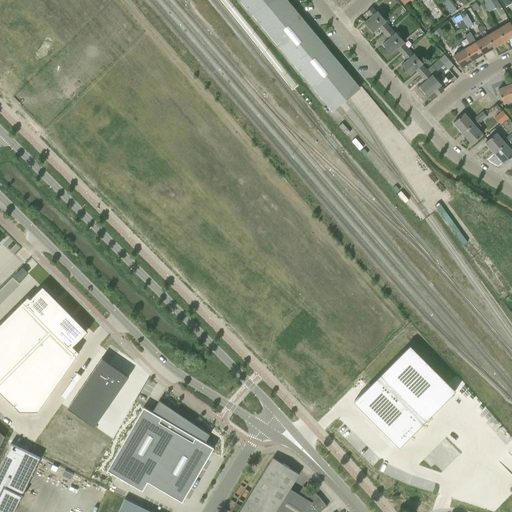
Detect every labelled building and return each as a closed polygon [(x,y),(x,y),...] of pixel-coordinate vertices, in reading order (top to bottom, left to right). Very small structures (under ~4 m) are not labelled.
[(240,0),(252,14),(332,111),(360,88),(286,0),(240,0)] [(408,6),(412,12),(422,4),(418,0),(417,0),(413,3),(413,2),(408,6)] [(499,0),(483,0),(490,11),(502,5),(499,0)] [(476,2),(471,6),(474,11),(479,7),(476,2)] [(379,28),(384,33),(390,28),(385,22),(386,21),(378,12),(377,13),(372,7),(366,13),(370,18),(365,23),(373,33),(379,28)] [(470,14),(465,16),(468,27),(474,25),(470,14)] [(460,16),(454,19),(457,24),(462,21),(460,16)] [(488,22),(491,27),(496,24),(493,18),(488,22)] [(511,23),(511,21),(499,28),(506,40),(511,36),(511,23)] [(397,48),(402,54),(408,49),(403,43),(405,42),(397,33),(395,34),(390,28),(384,33),(389,39),(383,44),(391,53),(397,48)] [(499,28),(488,35),(495,47),(506,40),(499,28)] [(471,45),(465,48),(472,60),(483,54),(476,41),(471,33),(466,36),(471,45)] [(488,35),(476,41),(483,54),(495,47),(488,35)] [(472,60),(465,48),(453,55),(461,67),(472,60)] [(415,69),(421,75),(431,66),(426,70),(421,64),(423,63),(415,53),(413,55),(408,49),(402,54),(407,60),(401,65),(409,74),(415,69)] [(444,55),(439,60),(448,69),(452,65),(444,55)] [(456,75),(461,71),(456,64),(451,68),(456,75)] [(431,66),(421,75),(426,81),(420,86),(428,95),(434,90),(439,95),(444,90),(440,85),(441,84),(433,74),(431,76),(430,74),(434,70),(431,66)] [(511,100),(511,84),(499,89),(504,103),(511,100)] [(502,110),(494,117),(500,124),(508,117),(502,110)] [(482,111),(478,114),(483,120),(487,116),(482,111)] [(465,113),(454,123),(463,133),(474,124),(473,123),(465,113)] [(478,114),(474,118),(477,121),(479,123),(483,120),(478,114)] [(474,124),(463,133),(472,144),(483,135),(478,129),(481,126),(479,123),(477,121),(473,123),(474,124)] [(486,142),(495,153),(510,141),(511,143),(511,141),(511,135),(511,134),(511,133),(506,138),(508,140),(505,143),(497,133),(486,142)] [(510,141),(495,153),(504,163),(511,158),(511,159),(511,145),(511,143),(510,141)] [(0,233),(0,239),(3,242),(0,245),(0,252),(8,260),(21,246),(7,232),(3,236),(0,233)] [(388,322),(323,256),(273,305),(297,330),(289,337),(311,359),(319,352),(338,372),(388,322)] [(14,276),(19,281),(28,273),(23,267),(14,276)] [(28,296),(0,323),(0,381),(50,331),(47,327),(64,310),(45,291),(46,289),(43,286),(31,298),(28,296)] [(50,331),(0,381),(0,391),(20,411),(38,411),(80,352),(73,346),(88,331),(74,317),(73,318),(64,310),(47,327),(50,331)] [(391,440),(453,388),(411,340),(349,390),(391,440)] [(121,386),(95,369),(61,419),(88,437),(121,386)] [(210,434),(159,400),(152,412),(144,407),(107,470),(142,490),(148,482),(182,502),(214,447),(205,442),(210,434)] [(0,466),(0,509),(5,511),(14,511),(41,458),(11,443),(0,466)] [(319,511),(327,506),(318,495),(303,486),(299,494),(290,488),(299,474),(273,458),(239,511),(319,511)] [(148,511),(124,501),(119,511),(120,511),(148,511)]
